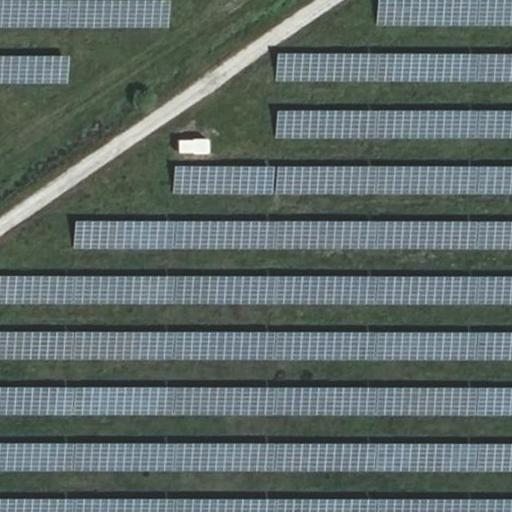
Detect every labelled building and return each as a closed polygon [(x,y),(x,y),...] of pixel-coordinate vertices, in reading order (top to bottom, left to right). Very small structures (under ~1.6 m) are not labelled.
[(511,0),(373,0),(373,17),(511,18),(511,0)] [(0,33),(167,35),(167,5),(0,3),(0,33)] [(370,77),(511,77),(511,48),(274,48),(274,76),(307,76),(307,56),(370,57),(370,77)] [(66,57),(0,56),(0,85),(66,86),(66,57)] [(511,104),(274,102),(274,131),(511,132),(511,104)] [(204,136),(172,136),(172,151),(204,151),(204,136)] [(511,163),(170,161),(170,189),(511,191),(511,163)] [(359,244),(511,245),(511,218),(360,216),(359,244)] [(250,221),(70,217),(70,245),(249,250),(250,221)] [(511,275),(0,271),(0,298),(511,302),(511,275)] [(246,332),(0,328),(0,358),(246,361),(246,332)] [(0,413),(244,417),(244,388),(0,384),(0,413)] [(511,385),(352,384),(352,411),(511,412),(511,385)] [(361,465),(511,466),(511,437),(361,436),(361,465)] [(241,444),(0,440),(0,470),(240,473),(241,444)] [(0,511),(238,511),(238,499),(0,497),(0,511)]
